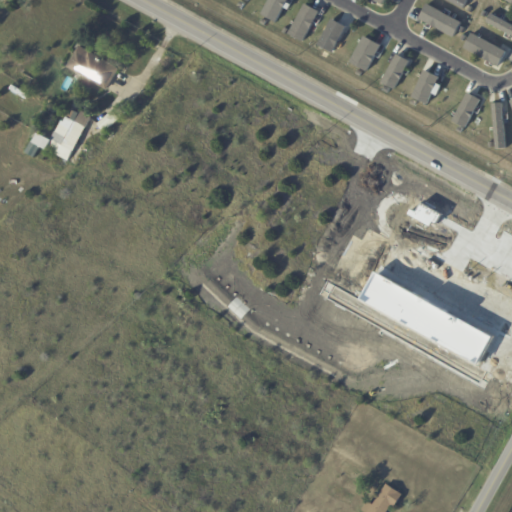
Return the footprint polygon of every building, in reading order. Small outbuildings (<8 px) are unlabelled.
[(276,22),(287,0),(268,0),(261,14),(276,22)] [(467,0),(446,0),(464,8),(467,0)] [(319,11),(304,4),(289,35),(304,42),(319,11)] [(419,20),(455,37),(462,21),(426,5),(419,20)] [(486,25),(511,34),(511,23),(489,15),(486,25)] [(317,48),(331,55),(345,25),(331,18),(317,48)] [(509,55),(501,70),(466,50),(474,34),(509,54),(509,55)] [(380,43),(362,37),(351,64),(370,71),(380,43)] [(120,71),(109,91),(69,69),(81,47),(121,70),(120,71)] [(410,61),(396,54),(381,83),(395,90),(410,61)] [(441,77),(422,71),(413,99),(428,104),(431,93),(436,95),(441,77)] [(479,98),(465,93),(454,123),(468,128),(479,98)] [(504,149),(503,103),(493,103),(495,149),(504,149)] [(129,111),(130,112),(106,133),(99,125),(123,104),(129,111)] [(84,108),(90,105),(93,111),(87,114),(84,108)] [(92,118),(92,119),(87,129),(76,123),(64,146),(54,141),(64,123),(68,125),(70,121),(68,120),(70,115),(72,116),(74,112),(79,115),(80,112),(82,113),(83,112),(87,115),(87,116),(92,118)] [(85,130),(74,150),(65,145),(76,124),(85,130)] [(69,161),(69,162),(48,151),(48,152),(35,145),(40,135),(53,142),(54,142),(74,153),(69,161)] [(388,485),(405,495),(396,509),(393,507),(389,511),(365,511),(364,511),(369,502),(375,505),(388,485)]
